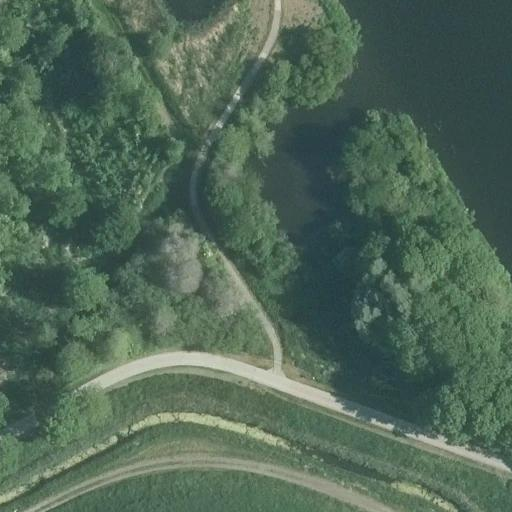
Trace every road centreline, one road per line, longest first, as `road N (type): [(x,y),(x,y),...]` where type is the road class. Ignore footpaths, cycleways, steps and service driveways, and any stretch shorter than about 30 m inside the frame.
road 1 (unclassified): [(511,467),(210,360),(149,364),(0,443)]
road 2 (track): [(380,511),(286,476),(186,461),(119,475),(38,511)]
road 3 (track): [(389,422),(398,345),(449,314),(451,258),(465,243)]
road 4 (unknown): [(102,0),(198,160)]
